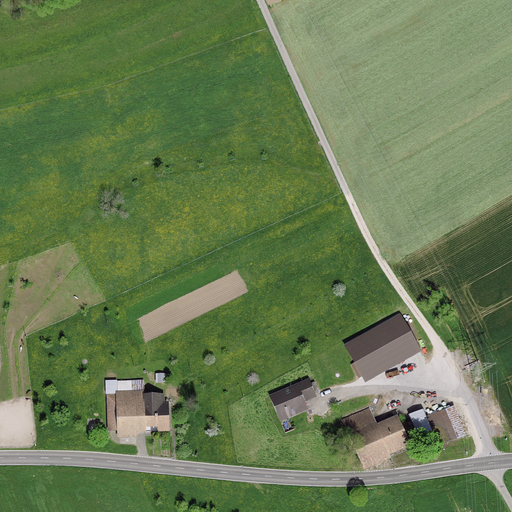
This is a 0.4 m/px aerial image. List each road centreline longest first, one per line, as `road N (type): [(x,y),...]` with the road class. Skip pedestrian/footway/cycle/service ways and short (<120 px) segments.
road 1 (track): [(259,0),(369,242),(458,383),(487,464)]
road 2 (tertiary): [(0,458),(337,479),(511,462)]
